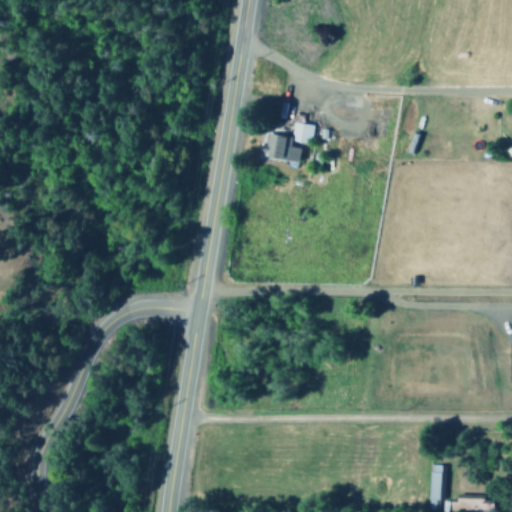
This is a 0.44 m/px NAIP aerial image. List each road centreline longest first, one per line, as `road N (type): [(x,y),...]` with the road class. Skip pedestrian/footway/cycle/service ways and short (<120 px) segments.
road 1 (secondary): [(197,314),(251,0)]
road 2 (residential): [(197,314),(126,316),(98,337),(47,449),(49,511)]
road 3 (residential): [(245,41),(297,75),(341,89),(511,91)]
road 4 (secondary): [(171,511),(197,314)]
